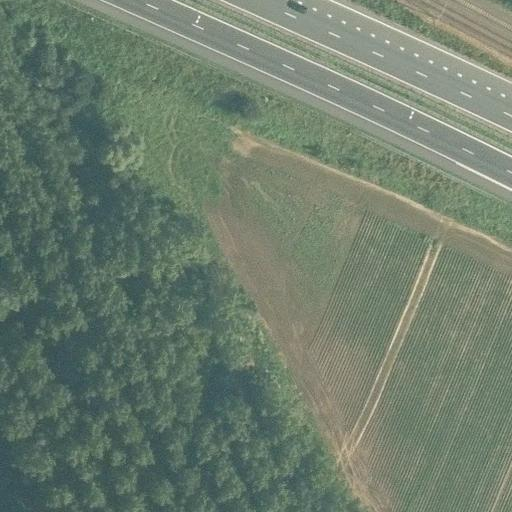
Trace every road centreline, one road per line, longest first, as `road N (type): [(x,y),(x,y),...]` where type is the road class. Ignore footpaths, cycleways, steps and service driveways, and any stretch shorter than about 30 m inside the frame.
road 1 (motorway): [(132,0),(511,175)]
road 2 (motorway): [(511,121),(250,0)]
